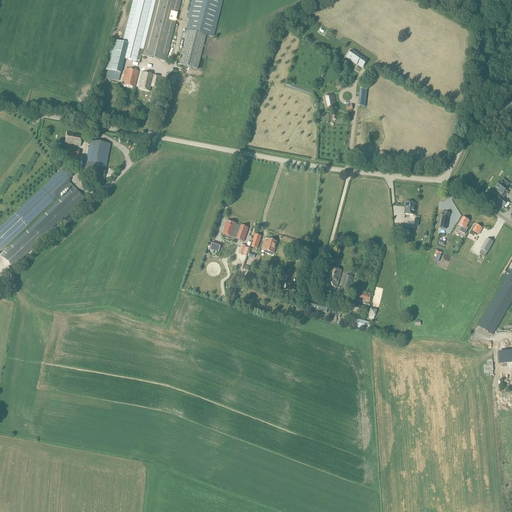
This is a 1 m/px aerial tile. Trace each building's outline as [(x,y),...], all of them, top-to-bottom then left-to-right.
[(128,44),(125,59),(136,62),(136,61),(151,0),(137,0),(127,44),(128,44)] [(151,0),(136,61),(139,61),(141,55),(142,55),(142,56),(165,62),(181,0),(151,0)] [(192,0),(187,19),(189,19),(216,26),(222,0),(192,0)] [(189,19),(187,31),(206,36),(213,37),(216,26),(189,19)] [(187,31),(178,65),(197,70),(206,36),(187,31)] [(113,40),(105,70),(121,74),(125,59),(128,44),(127,44),(113,40)] [(353,51),(348,58),(362,68),(367,61),(353,51)] [(134,88),(138,72),(127,70),(124,86),(134,88)] [(153,75),(153,76),(142,73),(138,89),(149,92),(150,87),(158,89),(160,77),(153,75)] [(333,95),(323,97),(326,110),(336,108),(333,95)] [(65,144),(80,146),(82,136),(67,133),(65,144)] [(109,144),(90,141),(83,178),(93,179),(92,186),(102,188),(106,165),(109,144)] [(78,160),(80,149),(64,147),(62,157),(78,160)] [(108,149),(107,166),(116,167),(117,158),(117,150),(108,149)] [(75,179),(70,174),(64,167),(0,227),(0,251),(69,187),(73,192),(34,229),(4,256),(14,267),(86,198),(77,188),(76,190),(70,183),(75,179)] [(501,196),(504,198),(508,192),(506,191),(508,188),(500,182),(495,188),(503,194),(501,196)] [(504,198),(501,196),(496,202),(503,207),(508,201),(504,198)] [(415,204),(406,202),(404,214),(414,215),(415,204)] [(446,229),(448,217),(449,217),(450,213),(445,212),(444,216),(442,215),(440,228),(446,229)] [(462,227),(459,231),(464,234),(468,228),(466,227),(469,222),(463,218),(458,225),(462,227)] [(223,235),(243,242),(248,229),(227,221),(223,235)] [(476,225),(475,228),(473,227),(469,234),(473,237),(474,235),(476,236),(477,234),(479,235),(482,229),(476,225)] [(255,235),(251,247),(256,249),(260,237),(255,235)] [(267,242),(264,241),(261,250),(265,251),(264,253),(271,256),(272,254),(274,254),(278,242),(268,239),(267,242)] [(481,249),(487,253),(493,242),(487,239),(481,249)] [(212,243),(210,249),(218,252),(221,246),(212,243)] [(336,289),(341,271),(331,268),(326,286),(336,289)] [(511,268),(510,272),(509,273),(506,271),(504,275),(507,277),(477,326),(493,335),(511,302),(511,268)] [(349,292),(353,277),(345,275),(341,290),(349,292)] [(305,292),(302,309),(303,309),(306,309),(308,292),(311,293),(311,287),(309,287),(306,287),(305,287),(305,292)] [(371,296),(356,292),(355,297),(363,299),(363,300),(369,302),(371,296)] [(311,302),(309,309),(319,311),(320,304),(311,302)] [(328,306),(320,304),(319,311),(327,313),(328,306)] [(348,304),(345,315),(351,317),(354,305),(348,304)]
